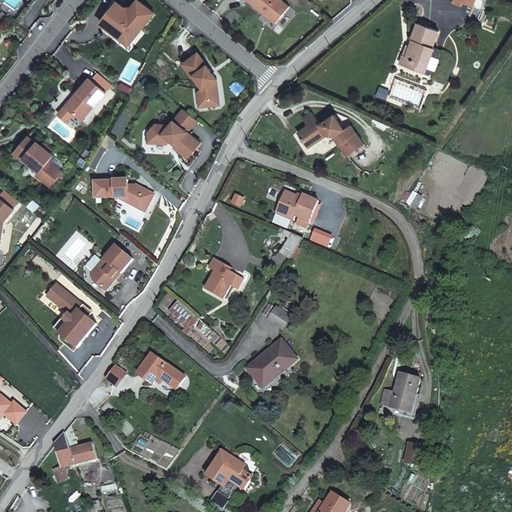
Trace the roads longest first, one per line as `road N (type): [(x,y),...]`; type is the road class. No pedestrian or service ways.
road 1 (residential): [(0,507),(160,271),(245,115),(272,82)]
road 2 (residential): [(173,0),(272,82)]
road 3 (residential): [(272,82),(363,0)]
